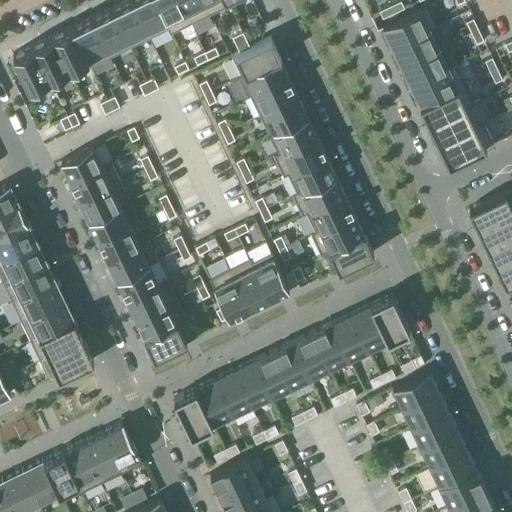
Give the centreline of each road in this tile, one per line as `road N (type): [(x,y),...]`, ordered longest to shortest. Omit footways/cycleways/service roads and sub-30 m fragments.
road 1 (residential): [(279,0),(511,487)]
road 2 (residential): [(0,119),(187,511)]
road 3 (residential): [(429,194),(336,0)]
road 4 (residential): [(511,367),(429,194)]
